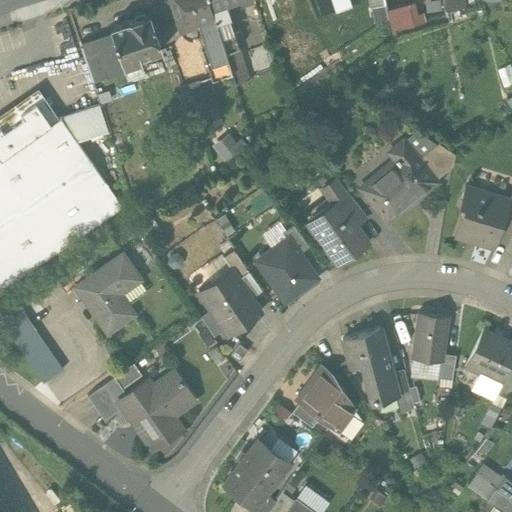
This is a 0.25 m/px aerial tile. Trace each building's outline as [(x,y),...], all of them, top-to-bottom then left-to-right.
[(221,45),(206,0),(167,0),(177,30),(196,24),(204,50),(221,45)] [(231,0),(206,0),(221,45),(224,55),(238,50),(222,3),(231,0)] [(308,0),(315,13),(323,9),(320,0),(308,0)] [(355,0),(354,0),(320,0),(323,9),(334,5),(335,7),(355,0)] [(460,0),(442,0),(444,12),(461,10),(460,0)] [(133,20),(108,28),(110,33),(123,73),(125,74),(129,74),(133,73),(137,72),(139,70),(141,68),(138,58),(159,52),(146,16),(145,16),(145,14),(141,12),(133,14),(132,16),(132,18),(133,20)] [(422,17),(389,25),(391,36),(427,28),(422,17)] [(93,83),(123,73),(110,33),(79,43),(93,83)] [(211,81),(231,75),(224,55),(221,45),(204,50),(201,51),(211,81)] [(241,62),(238,50),(224,55),(231,75),(234,86),(247,82),(240,62),(241,62)] [(269,51),(254,56),(261,78),(277,73),(269,51)] [(181,87),(198,136),(211,124),(196,82),(181,87)] [(0,292),(121,208),(59,119),(49,126),(34,104),(0,128),(0,292)] [(417,129),(403,139),(417,157),(437,143),(417,129)] [(223,163),(240,152),(227,133),(210,145),(223,163)] [(360,188),(385,221),(412,201),(411,199),(435,181),(417,157),(403,139),(388,150),(396,161),(360,188)] [(417,157),(435,181),(452,168),(454,154),(437,143),(417,157)] [(336,199),(350,219),(362,211),(335,176),(321,186),(332,202),(336,199)] [(453,237),(493,251),(503,223),(510,203),(509,202),(464,187),(457,207),(463,209),(453,237)] [(510,203),(503,223),(511,225),(511,198),(510,198),(509,202),(510,203)] [(306,220),(336,263),(367,242),(350,219),(336,199),(332,202),(306,220)] [(285,235),(296,251),(307,243),(291,220),(280,228),(285,235)] [(253,258),(283,299),(314,276),(296,251),(285,235),(253,258)] [(230,265),(236,274),(245,267),(231,245),(221,252),(230,265)] [(119,253),(74,285),(106,330),(131,312),(114,287),(134,273),(119,253)] [(197,288),(226,330),(259,308),(236,274),(230,265),(197,288)] [(21,308),(1,322),(42,381),(61,368),(21,308)] [(448,318),(416,313),(412,347),(414,347),(412,361),(439,364),(440,355),(443,356),(448,318)] [(392,373),(380,328),(342,338),(349,362),(353,368),(362,366),(369,393),(376,403),(397,398),(399,397),(392,373)] [(511,346),(483,332),(465,369),(501,386),(511,364),(511,346)] [(454,357),(443,356),(440,355),(439,364),(437,380),(451,382),(454,357)] [(124,391),(142,378),(130,363),(112,374),(124,391)] [(318,415),(349,439),(362,421),(333,381),(326,377),(327,375),(325,368),(323,367),(316,366),(311,373),(313,380),(307,387),(300,387),(295,393),(297,400),(318,415)] [(392,373),(399,397),(397,398),(402,415),(413,409),(403,370),(392,373)] [(124,391),(115,397),(120,406),(150,448),(177,429),(168,417),(195,398),(175,371),(149,389),(142,378),(124,391)] [(501,412),(511,390),(511,374),(509,373),(491,407),(501,412)] [(102,418),(120,406),(115,397),(124,391),(112,374),(85,393),(102,418)] [(310,425),(318,415),(297,400),(290,408),(310,425)] [(491,407),(481,428),(490,432),(501,412),(491,407)] [(274,432),(264,424),(255,435),(266,443),(274,432)] [(255,435),(221,479),(251,502),(253,503),(264,489),(287,459),(255,435)] [(503,481),(484,466),(476,477),(495,491),(503,481)] [(476,477),(466,489),(485,504),(495,491),(476,477)] [(495,491),(511,504),(511,488),(503,481),(495,491)] [(266,511),(279,511),(292,497),(280,488),(273,497),(264,510),(266,511)] [(273,497),(264,489),(253,503),(251,502),(248,506),(255,511),(261,511),(264,510),(273,497)] [(511,511),(511,504),(495,491),(485,504),(496,511),(511,511)] [(311,511),(292,497),(279,511),(311,511)]
